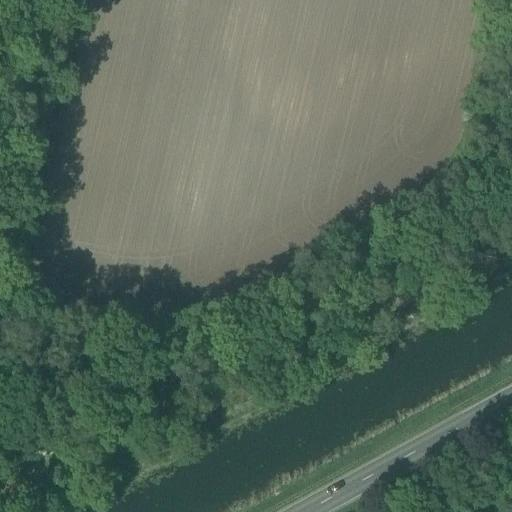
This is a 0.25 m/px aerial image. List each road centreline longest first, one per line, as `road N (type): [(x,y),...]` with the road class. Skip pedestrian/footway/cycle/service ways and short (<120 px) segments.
road 1 (track): [(511,241),(23,511)]
road 2 (primary): [(307,511),(511,400)]
